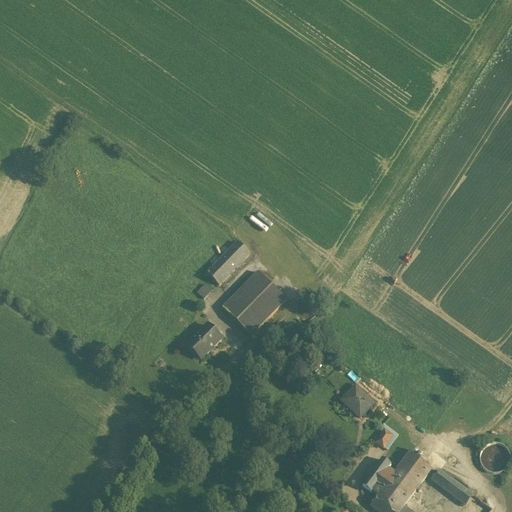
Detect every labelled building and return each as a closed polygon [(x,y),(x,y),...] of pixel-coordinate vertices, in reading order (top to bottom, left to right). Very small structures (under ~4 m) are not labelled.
[(208,275),(219,287),(250,255),(239,244),(208,275)] [(259,274),(223,310),(252,338),(287,302),(259,274)] [(206,286),(198,294),(205,301),(213,292),(206,286)] [(187,347),(202,362),(223,341),(208,327),(187,347)] [(361,419),(374,405),(356,388),(344,401),(355,411),(354,413),(361,419)] [(343,402),(354,413),(355,411),(344,401),(343,402)] [(373,440),(387,449),(397,435),(384,426),(373,440)] [(481,453),(480,459),(480,465),(483,470),(488,474),(494,476),(500,475),(505,472),(509,467),(511,461),(510,455),(507,450),(502,446),(496,445),(490,445),(485,448),(481,453)] [(432,471),(410,455),(395,475),(379,497),(371,508),(376,511),(410,511),(405,507),(416,492),(419,493),(422,489),(420,488),(432,471)] [(379,497),(395,475),(389,470),(391,467),(382,461),(375,471),(370,477),(363,487),(371,494),(372,492),(379,497)] [(370,477),(375,471),(371,468),(367,475),(370,477)] [(439,472),(432,481),(466,507),(473,497),(439,472)] [(478,511),(491,511),(493,510),(475,497),(470,504),(479,511),(478,511)]
